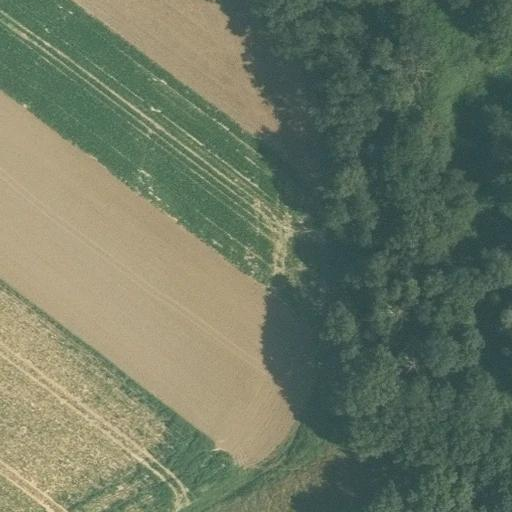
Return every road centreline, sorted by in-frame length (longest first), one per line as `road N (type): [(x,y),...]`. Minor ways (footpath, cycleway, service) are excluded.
road 1 (track): [(284,0),(339,101),(343,456)]
road 2 (track): [(215,511),(289,468),(343,456)]
